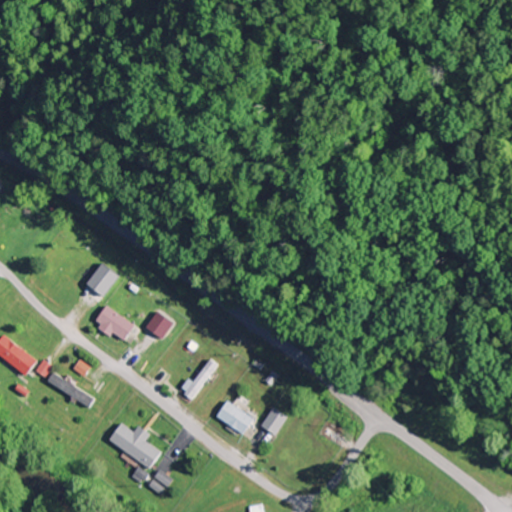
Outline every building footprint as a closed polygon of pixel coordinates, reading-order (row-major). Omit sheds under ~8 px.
[(136,326),(108,304),(96,320),(123,342),(136,326)] [(162,338),(175,321),(158,308),(145,325),(162,338)] [(0,352),(27,375),(39,360),(6,334),(0,342),(0,352)] [(191,397),(218,365),(210,358),(183,390),(191,397)] [(49,381),(91,407),(96,398),(55,372),(49,381)] [(32,393),(23,385),(11,400),(20,408),(32,393)] [(218,414),(243,434),(255,418),(229,399),(218,414)] [(276,433),(288,417),(275,407),(262,423),(276,433)] [(163,451),(147,440),(152,432),(141,424),(136,431),(123,422),(111,439),(152,467),(163,451)]
